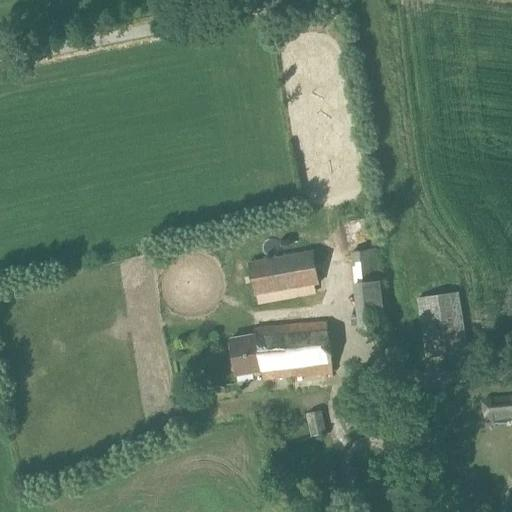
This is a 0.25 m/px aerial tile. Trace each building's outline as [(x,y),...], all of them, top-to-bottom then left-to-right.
[(355,284),(353,284),(359,331),(386,329),(377,249),(351,252),(355,284)] [(255,298),(320,285),(314,250),(248,263),(255,298)] [(426,359),(468,353),(459,293),(417,299),(426,359)] [(327,321),(255,328),(255,336),(230,340),(236,377),(261,373),(262,381),(332,375),(327,321)] [(511,395),(485,398),(480,402),(482,418),(490,422),(511,419),(511,395)] [(348,431),(388,423),(383,402),(344,409),(348,431)] [(312,437),(326,434),(322,412),(307,415),(312,437)]
